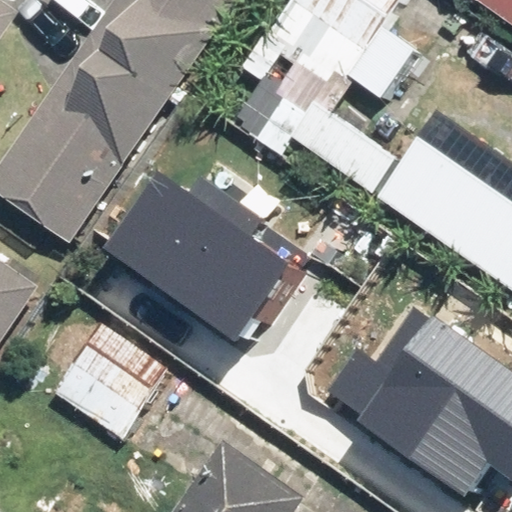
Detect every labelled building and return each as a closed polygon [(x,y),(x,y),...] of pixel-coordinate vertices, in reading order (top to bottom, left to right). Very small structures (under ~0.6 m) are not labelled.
[(0,202),(72,253),(250,0),(119,0),(0,169),(0,202)] [(304,0),(259,67),(343,123),(426,0),(304,0)] [(511,0),(489,0),(511,14),(511,0)] [(0,28),(13,10),(0,1),(0,28)] [(511,192),(439,137),(392,199),(511,289),(511,192)] [(191,164),(130,254),(264,344),(325,255),(191,164)] [(0,358),(42,289),(0,264),(0,358)] [(96,304),(39,379),(120,440),(177,365),(96,304)] [(359,350),(329,392),(466,488),(485,462),(509,480),(511,475),(511,376),(412,306),(374,360),(359,350)] [(331,511),(236,446),(190,511),(331,511)] [(112,511),(64,469),(38,498),(53,511),(112,511)]
